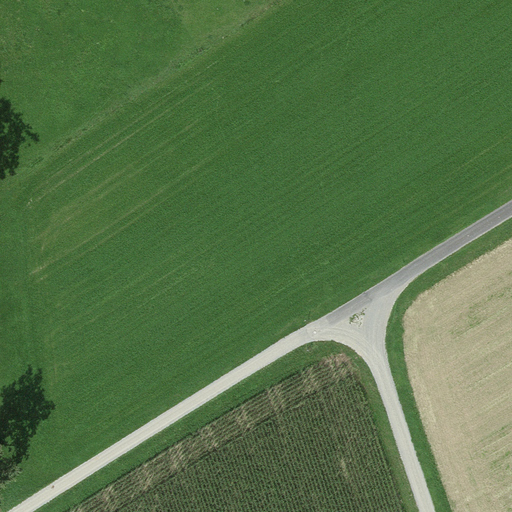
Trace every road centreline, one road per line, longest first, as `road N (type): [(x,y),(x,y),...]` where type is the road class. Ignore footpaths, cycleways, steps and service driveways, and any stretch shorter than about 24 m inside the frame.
road 1 (track): [(511,211),(399,280),(363,320),(308,333),(21,511)]
road 2 (track): [(428,511),(363,320)]
